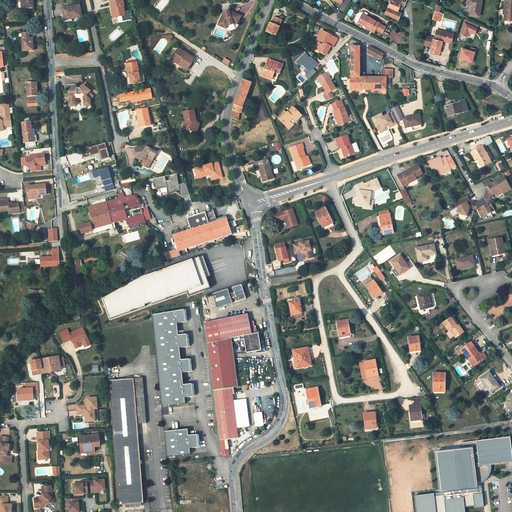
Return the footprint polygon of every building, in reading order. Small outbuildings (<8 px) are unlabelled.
[(31,0),(20,0),(21,8),(32,7),(31,0)] [(117,16),(124,15),(122,5),(123,5),(122,0),(109,0),(109,2),(111,1),(112,5),(110,5),(111,10),(113,11),(113,14),(117,16)] [(405,0),(390,0),(387,9),(400,15),(402,10),(405,0)] [(478,17),(481,0),(467,0),(466,5),(471,6),(469,15),(478,17)] [(78,5),(62,9),(64,21),(80,17),(78,5)] [(439,22),(442,13),(439,12),(440,7),(436,6),(435,11),(432,19),(439,22)] [(400,15),(387,9),(385,14),(399,19),(400,15)] [(238,25),(242,16),(231,11),(230,12),(230,10),(224,12),(224,14),(223,14),(218,25),(227,29),(228,25),(229,26),(235,24),(235,23),(238,25)] [(118,17),(119,21),(131,21),(130,11),(126,11),(126,16),(118,17)] [(379,22),(363,13),(360,18),(361,19),(361,20),(360,23),(367,27),(371,29),(372,28),(376,30),(376,29),(383,33),(386,27),(379,23),(379,22)] [(270,23),(266,32),(276,36),(280,27),(279,27),(282,20),(275,17),(272,24),(270,23)] [(465,19),(460,33),(469,36),(470,32),(476,34),(479,24),(465,19)] [(429,51),(430,51),(439,54),(440,47),(441,43),(442,41),(451,43),(453,35),(436,30),(434,38),(426,36),(424,44),(431,46),(429,51)] [(337,39),(321,31),(317,39),(323,43),(319,51),(326,55),(330,47),(332,48),(337,39)] [(30,32),(19,33),(20,45),(23,45),(23,51),(32,50),(34,50),(34,47),(34,41),(30,42),(30,39),(30,32)] [(368,46),(367,53),(381,60),(384,54),(370,47),(368,46)] [(392,78),(392,70),(381,70),(381,77),(366,77),(359,77),(359,53),(359,47),(351,47),(351,89),(366,89),(381,90),(386,90),(386,77),(392,78)] [(472,60),(474,52),(469,51),(462,48),(461,53),(459,53),(458,58),(459,58),(463,59),(464,60),(469,61),(469,60),(472,60)] [(195,59),(179,49),(172,59),(188,70),(195,59)] [(305,76),(308,80),(316,72),(313,69),(316,65),(311,59),(310,59),(305,54),(296,62),(300,66),(302,64),(306,68),(303,71),(307,74),(305,76)] [(276,81),(282,64),(268,59),(262,76),(276,81)] [(138,63),(125,66),(130,86),(143,83),(142,82),(140,72),(138,63)] [(318,77),(322,85),(327,94),(336,89),(326,73),(318,77)] [(242,107),(251,83),(243,80),(234,104),(232,111),(231,118),(238,120),(239,112),(241,107),(242,107)] [(36,83),(26,83),(27,96),(37,96),(36,83)] [(66,98),(69,101),(73,97),(75,98),(84,97),(85,105),(90,104),(90,99),(93,96),(88,92),(89,91),(81,86),(80,88),(81,88),(80,89),(79,88),(78,88),(77,88),(77,89),(76,90),(76,89),(76,88),(74,87),(69,93),(70,94),(66,98)] [(121,102),(131,100),(131,102),(152,98),(150,88),(120,94),(121,102)] [(335,110),(338,119),(336,120),(338,125),(349,121),(342,100),(332,104),(335,110)] [(448,116),(462,112),(462,111),(460,104),(459,103),(455,104),(455,102),(450,103),(451,105),(445,107),(448,116)] [(269,117),(263,103),(258,105),(256,106),(257,110),(262,120),(269,117)] [(397,105),(390,108),(391,111),(394,117),(401,114),(397,105)] [(147,107),(136,109),(138,118),(139,117),(141,126),(150,124),(147,107)] [(293,124),(296,121),(297,122),(302,116),(293,108),(287,114),(280,121),(289,128),(293,124)] [(11,128),(8,110),(0,110),(0,111),(1,118),(1,119),(0,119),(0,132),(3,132),(2,128),(7,127),(7,129),(11,128)] [(372,117),(378,129),(383,126),(388,124),(391,122),(392,124),(396,122),(394,117),(391,111),(382,116),(379,117),(377,114),(372,117)] [(284,112),(278,119),(280,121),(287,114),(284,112)] [(421,127),(419,115),(403,118),(405,128),(411,127),(412,130),(417,129),(416,128),(421,127)] [(30,123),(21,124),(24,138),(24,139),(24,143),(25,144),(35,142),(36,142),(35,136),(32,136),(31,131),(30,123)] [(188,123),(179,125),(181,138),(180,141),(190,146),(194,138),(189,136),(189,134),(191,134),(188,123)] [(351,144),(347,135),(337,139),(340,148),(342,148),(345,157),(356,153),(352,144),(351,144)] [(484,138),(486,145),(493,143),(490,136),(484,138)] [(108,158),(103,142),(79,150),(81,158),(98,153),(100,152),(103,160),(108,158)] [(306,156),(303,148),(304,147),(303,143),(292,147),(294,151),(292,151),(298,169),(307,165),(305,159),(307,158),(306,156)] [(144,145),(134,147),(136,156),(139,156),(143,158),(140,163),(146,167),(150,160),(156,152),(153,151),(144,145)] [(491,162),(482,146),(470,153),(475,160),(477,158),(479,157),(484,165),(491,162)] [(34,156),(36,170),(41,170),(41,166),(45,165),(44,154),(38,154),(38,156),(34,156)] [(34,156),(21,157),(22,165),(27,165),(27,166),(32,166),(33,171),(36,170),(34,156)] [(438,173),(445,170),(446,172),(451,170),(450,169),(456,166),(451,157),(446,159),(446,158),(441,159),(441,161),(439,162),(438,159),(429,162),(433,172),(437,170),(438,173)] [(273,178),(267,159),(253,164),(255,168),(258,167),(263,182),(273,178)] [(202,168),(191,170),(193,177),(202,175),(203,177),(207,176),(208,182),(219,179),(215,164),(206,167),(206,168),(202,169),(202,168)] [(422,174),(417,165),(397,175),(403,186),(407,184),(406,182),(415,177),(422,174)] [(113,190),(106,168),(90,173),(92,179),(99,177),(104,193),(113,190)] [(165,177),(153,179),(155,189),(166,187),(167,194),(173,193),(173,192),(179,191),(180,197),(188,195),(185,185),(178,186),(176,175),(169,176),(170,181),(166,182),(165,177)] [(485,197),(492,199),(494,193),(498,194),(499,196),(504,193),(507,191),(511,188),(504,177),(500,179),(492,184),(489,186),(491,189),(487,192),(485,197)] [(364,181),(354,185),(357,191),(355,204),(363,205),(363,209),(373,210),(374,201),(371,200),(372,192),(382,188),(378,178),(365,183),(364,181)] [(489,178),(483,181),(487,187),(489,186),(492,184),(489,178)] [(45,185),(27,186),(27,196),(34,196),(37,196),(45,195),(45,185)] [(411,202),(405,190),(400,192),(402,197),(406,204),(410,202),(411,202)] [(130,194),(122,196),(123,200),(126,218),(128,226),(143,222),(141,214),(145,214),(144,209),(140,210),(138,199),(130,194)] [(106,204),(123,200),(122,196),(105,200),(106,204)] [(24,201),(19,201),(13,202),(13,201),(8,202),(8,199),(5,199),(5,198),(0,198),(0,210),(9,210),(10,212),(20,211),(25,210),(24,201)] [(486,214),(490,212),(494,209),(490,202),(485,204),(482,199),(476,202),(475,209),(477,209),(481,217),(486,214)] [(87,205),(88,209),(106,204),(105,200),(87,205)] [(126,218),(123,200),(106,204),(110,218),(111,221),(126,218)] [(476,202),(470,200),(466,202),(467,203),(462,206),(462,205),(456,207),(450,210),(450,213),(451,216),(454,217),(459,214),(460,217),(461,219),(464,220),(466,219),(468,216),(470,208),(475,209),(476,202)] [(88,209),(91,220),(91,221),(93,226),(107,222),(106,219),(110,218),(106,204),(88,209)] [(332,223),(324,208),(315,213),(323,228),(332,223)] [(284,219),(288,229),(297,225),(292,209),(275,215),(277,222),(284,219)] [(185,217),(189,229),(212,221),(209,210),(185,217)] [(393,233),(389,214),(379,216),(383,235),(393,233)] [(111,221),(110,218),(106,219),(107,222),(93,226),(94,231),(107,227),(112,225),(111,221)] [(175,250),(188,246),(188,247),(222,236),(229,234),(224,218),(212,221),(189,229),(165,236),(163,232),(158,234),(158,235),(159,236),(163,251),(164,254),(175,250)] [(36,225),(26,221),(27,231),(32,232),(36,225)] [(94,231),(91,221),(79,224),(81,234),(94,231)] [(56,228),(48,229),(49,242),(58,241),(56,228)] [(504,253),(501,238),(488,241),(492,255),(504,253)] [(309,241),(293,245),(295,254),(302,252),(304,252),(306,259),(313,257),(309,241)] [(275,245),(280,262),(284,260),(289,259),(284,242),(275,245)] [(436,254),(433,245),(416,249),(418,261),(427,260),(426,256),(436,254)] [(41,257),(40,257),(41,266),(60,266),(60,264),(60,257),(59,249),(52,249),(53,257),(41,257)] [(164,254),(163,251),(162,251),(164,259),(171,257),(177,255),(175,250),(164,254)] [(409,268),(399,255),(390,262),(400,275),(409,268)] [(474,265),(472,256),(455,260),(458,269),(474,265)] [(210,288),(198,258),(143,278),(101,300),(109,321),(187,292),(189,296),(210,288)] [(80,259),(74,260),(76,275),(83,274),(80,259)] [(475,268),(474,265),(458,269),(459,273),(475,268)] [(377,296),(382,293),(373,281),(366,286),(373,297),(377,295),(377,296)] [(242,285),(213,294),(218,308),(233,303),(229,291),(233,289),(237,302),(247,299),(242,285)] [(429,293),(417,296),(421,310),(432,306),(429,293)] [(33,297),(28,297),(28,303),(33,303),(34,307),(38,307),(38,297),(33,297)] [(301,313),(298,299),(290,301),(291,308),(290,308),(292,315),(293,315),(294,319),(302,317),(301,313)] [(185,310),(153,316),(154,332),(178,329),(178,323),(186,322),(185,310)] [(245,336),(257,333),(256,327),(255,327),(254,326),(255,325),(254,321),(250,321),(248,314),(218,319),(205,322),(208,343),(221,340),(232,338),(245,336)] [(455,337),(463,332),(458,324),(456,325),(451,318),(443,323),(448,331),(450,330),(455,337)] [(350,335),(347,320),(337,322),(339,337),(350,335)] [(68,332),(61,335),(64,344),(72,340),(76,350),(81,347),(79,344),(82,342),(83,344),(89,342),(83,329),(70,335),(68,332)] [(178,329),(154,332),(157,357),(181,354),(180,348),(189,347),(188,334),(179,335),(178,329)] [(257,333),(245,336),(248,353),(262,351),(260,333),(257,333)] [(420,350),(418,336),(408,337),(410,350),(413,350),(414,351),(420,350)] [(221,340),(208,343),(211,372),(214,390),(232,387),(238,385),(232,338),(221,340)] [(464,353),(473,367),(482,360),(484,359),(486,357),(482,352),(480,354),(478,355),(477,353),(478,352),(473,346),(474,345),(472,342),(461,349),(458,351),(460,355),(464,353)] [(311,365),(307,348),(293,351),(294,360),(296,368),(311,365)] [(181,354),(157,357),(160,382),(184,379),(183,373),(192,372),(190,359),(182,360),(181,354)] [(42,374),(41,369),(39,361),(40,360),(39,358),(38,358),(36,358),(37,361),(32,362),(29,362),(32,371),(32,375),(42,374)] [(52,372),(59,371),(59,367),(58,359),(57,358),(51,359),(52,372)] [(42,374),(52,372),(51,359),(40,360),(39,361),(41,369),(42,374)] [(378,375),(375,360),(359,363),(362,378),(378,375)] [(499,386),(489,372),(480,378),(490,392),(499,386)] [(444,392),(444,373),(433,373),(433,389),(437,389),(437,392),(444,392)] [(143,377),(110,379),(118,504),(124,504),(123,503),(140,501),(140,502),(142,502),(137,423),(146,423),(143,377)] [(184,379),(160,382),(162,407),(186,404),(186,398),(194,397),(193,384),(184,385),(184,379)] [(33,399),(33,393),(37,392),(37,383),(26,383),(26,388),(17,389),(17,400),(33,399)] [(218,421),(220,439),(238,437),(232,387),(214,390),(218,421)] [(320,406),(317,388),(306,390),(309,406),(313,405),(313,407),(320,406)] [(96,397),(87,398),(87,403),(87,405),(85,405),(77,406),(77,410),(94,409),(97,408),(96,397)] [(409,405),(411,421),(421,419),(419,404),(422,404),(421,397),(414,398),(415,405),(409,405)] [(95,421),(94,409),(77,410),(77,414),(83,413),(85,413),(85,416),(85,421),(95,421)] [(255,426),(264,425),(262,412),(254,413),(255,426)] [(376,428),(374,412),(363,413),(365,429),(376,428)] [(188,429),(164,431),(166,457),(190,454),(190,448),(198,447),(197,434),(188,435),(188,429)] [(48,432),(36,432),(37,441),(38,441),(38,447),(39,447),(39,450),(37,450),(38,459),(48,459),(47,450),(48,450),(48,441),(49,441),(48,432)] [(80,436),(80,447),(93,446),(99,446),(99,435),(80,436)] [(8,437),(0,436),(0,461),(8,462),(9,456),(8,456),(6,455),(7,450),(8,450),(9,450),(10,444),(7,444),(8,437)] [(462,443),(462,449),(471,448),(475,482),(476,482),(477,481),(479,481),(481,479),(482,478),(484,477),(485,475),(486,473),(487,471),(487,469),(488,467),(488,466),(490,465),(506,463),(507,469),(511,467),(511,456),(510,437),(462,443)] [(462,449),(436,452),(441,493),(476,488),(475,482),(471,448),(462,449)] [(477,481),(476,482),(476,484),(478,484),(480,483),(482,481),(484,480),(486,478),(487,476),(488,474),(489,472),(490,469),(490,467),(490,465),(488,466),(488,467),(487,469),(487,471),(486,473),(485,475),(484,477),(482,478),(481,479),(479,481),(477,481)] [(105,480),(91,481),(92,490),(100,490),(105,490),(105,480)] [(87,481),(83,481),(83,483),(80,484),(73,484),(74,494),(84,493),(84,492),(88,491),(87,481)] [(51,486),(42,487),(42,495),(39,499),(38,498),(34,498),(35,508),(44,508),(49,501),(51,504),(54,500),(52,498),(51,486)] [(436,511),(435,494),(415,496),(416,511),(436,511)] [(8,496),(0,495),(0,504),(1,504),(0,511),(11,511),(11,509),(11,504),(7,504),(8,496)] [(77,498),(66,499),(67,503),(69,503),(69,506),(69,511),(79,511),(78,502),(77,502),(77,498)]
